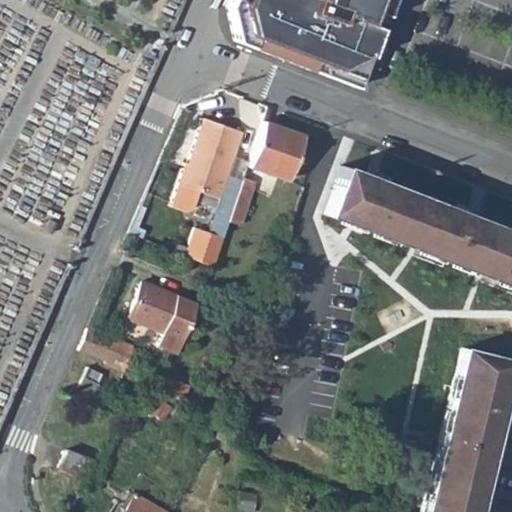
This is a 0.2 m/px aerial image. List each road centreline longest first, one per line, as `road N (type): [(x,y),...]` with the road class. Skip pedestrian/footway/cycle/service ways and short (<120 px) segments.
road 1 (residential): [(186,51),(0,475)]
road 2 (residential): [(186,51),(511,173)]
